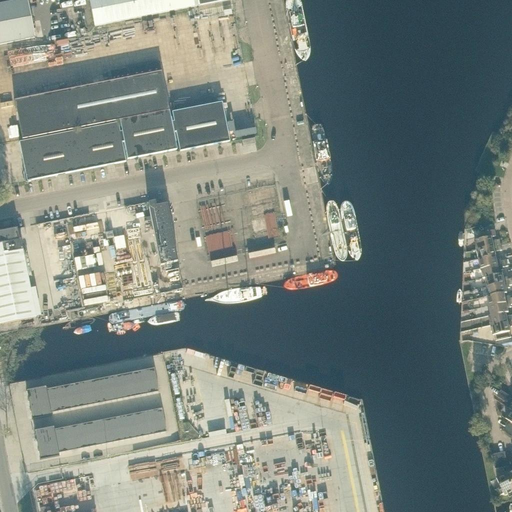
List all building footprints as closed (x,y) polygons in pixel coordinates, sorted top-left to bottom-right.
[(0,44),(35,38),(27,0),(20,0),(0,4),(0,44)] [(163,0),(89,0),(94,26),(166,12),(163,0)] [(163,0),(166,12),(229,0),(163,0)] [(172,125),(161,72),(159,62),(128,68),(130,78),(14,101),(22,139),(119,121),(127,160),(177,150),(174,136),(172,125)] [(175,125),(172,125),(174,136),(177,135),(181,154),(230,145),(223,106),(173,115),(175,125)] [(27,182),(126,162),(118,123),(19,142),(27,182)] [(155,207),(155,203),(154,202),(148,203),(149,208),(160,266),(178,262),(166,204),(155,207)] [(287,240),(283,216),(248,221),(251,245),(287,240)] [(19,240),(16,229),(0,232),(0,324),(36,317),(21,240),(19,240)] [(129,230),(130,241),(141,240),(140,229),(129,230)] [(492,237),(496,237),(495,230),(483,233),(484,239),(475,241),(477,250),(501,245),(500,240),(493,241),(492,237)] [(495,252),(503,250),(501,245),(477,250),(479,260),(496,256),(495,252)] [(501,259),(497,260),(496,256),(479,260),(481,269),(508,263),(507,260),(502,261),(501,259)] [(503,268),(508,266),(508,263),(481,269),(484,279),(486,278),(500,275),(500,274),(500,271),(504,270),(503,268)] [(138,267),(139,291),(155,291),(154,266),(138,267)] [(508,277),(504,278),(503,274),(500,274),(500,275),(486,278),(488,287),(511,281),(511,278),(508,279),(508,277)] [(510,286),(511,285),(511,281),(488,287),(490,297),(505,293),(505,294),(507,293),(506,289),(510,288),(510,286)] [(505,297),(505,294),(505,293),(490,297),(488,297),(489,307),(511,301),(511,298),(510,299),(509,296),(505,297)] [(511,305),(511,304),(511,301),(489,307),(491,316),(506,313),(509,312),(508,308),(511,307),(511,305)] [(511,315),(507,317),(506,313),(491,316),(489,316),(491,326),(511,321),(511,315)] [(509,327),(511,326),(511,321),(491,326),(494,335),(495,335),(496,341),(511,338),(509,327)] [(150,381),(156,380),(154,368),(148,370),(150,381)] [(148,370),(142,371),(144,383),(150,381),(148,370)] [(144,383),(142,371),(136,372),(138,384),(144,383)] [(133,385),(130,373),(124,374),(127,386),(133,385)] [(124,374),(118,375),(121,387),(127,386),(124,374)] [(113,377),(115,388),(121,387),(118,375),(113,377)] [(107,378),(109,389),(115,388),(113,377),(107,378)] [(103,391),(109,389),(107,378),(100,379),(103,391)] [(89,381),(91,393),(97,392),(95,380),(89,381)] [(150,381),(153,393),(159,392),(156,380),(150,381)] [(83,382),(85,394),(91,393),(89,381),(83,382)] [(147,394),(153,393),(150,381),(144,383),(147,394)] [(79,395),(85,394),(83,382),(77,384),(79,395)] [(141,395),(147,394),(144,383),(138,384),(141,395)] [(71,385),(74,396),(79,395),(77,384),(71,385)] [(68,398),(74,396),(71,385),(65,386),(68,398)] [(129,398),(135,397),(133,385),(127,386),(129,398)] [(60,387),(62,399),(68,398),(65,386),(60,387)] [(123,399),(129,398),(127,386),(121,387),(123,399)] [(48,396),(46,390),(46,387),(26,390),(28,400),(48,396)] [(54,388),(56,400),(62,399),(60,387),(54,388)] [(121,387),(115,388),(117,400),(123,399),(121,387)] [(49,401),(56,400),(54,388),(46,390),(48,396),(49,401)] [(111,401),(117,400),(115,388),(109,389),(111,401)] [(105,402),(111,401),(109,389),(103,391),(105,402)] [(507,402),(511,397),(501,391),(498,396),(507,402)] [(97,392),(91,393),(94,405),(99,404),(97,392)] [(91,393),(85,394),(88,406),(94,405),(91,393)] [(82,407),(88,406),(85,394),(79,395),(82,407)] [(74,396),(76,408),(82,407),(79,395),(74,396)] [(49,401),(48,396),(28,400),(30,410),(50,406),(49,401)] [(68,398),(70,409),(76,408),(74,396),(68,398)] [(68,398),(62,399),(64,411),(70,409),(68,398)] [(62,399),(56,400),(58,412),(64,411),(62,399)] [(50,406),(51,413),(58,412),(56,400),(49,401),(50,406)] [(50,406),(30,410),(32,420),(52,416),(51,413),(50,406)] [(158,422),(164,420),(162,409),(156,410),(158,422)] [(156,410),(150,411),(152,423),(158,422),(156,410)] [(144,412),(146,424),(152,423),(150,411),(144,412)] [(138,413),(140,425),(146,424),(144,412),(138,413)] [(132,415),(134,426),(140,425),(138,413),(132,415)] [(129,427),(134,426),(132,415),(126,416),(129,427)] [(120,417),(123,429),(129,427),(126,416),(120,417)] [(114,418),(117,430),(123,429),(120,417),(114,418)] [(111,431),(117,430),(114,418),(109,419),(111,431)] [(103,420),(105,432),(111,431),(109,419),(103,420)] [(97,421),(99,433),(105,432),(103,420),(97,421)] [(158,422),(160,433),(167,432),(164,420),(158,422)] [(91,423),(93,434),(99,433),(97,421),(91,423)] [(154,434),(160,433),(158,422),(152,423),(154,434)] [(87,436),(93,434),(91,423),(85,424),(87,436)] [(149,436),(154,434),(152,423),(146,424),(149,436)] [(85,424),(79,425),(82,437),(87,436),(85,424)] [(140,425),(143,437),(149,436),(146,424),(140,425)] [(73,426),(76,438),(82,437),(79,425),(73,426)] [(134,426),(137,438),(143,437),(140,425),(134,426)] [(70,439),(76,438),(73,426),(67,427),(70,439)] [(129,427),(131,439),(137,438),(134,426),(129,427)] [(56,436),(54,430),(54,427),(34,431),(36,440),(56,436)] [(64,440),(70,439),(67,427),(62,428),(64,440)] [(123,429),(125,440),(131,439),(129,427),(123,429)] [(62,428),(54,430),(56,436),(57,442),(64,440),(62,428)] [(117,430),(119,441),(125,440),(123,429),(117,430)] [(113,443),(119,441),(117,430),(111,431),(113,443)] [(105,432),(107,444),(113,443),(111,431),(105,432)] [(99,433),(102,445),(107,444),(105,432),(99,433)] [(96,446),(102,445),(99,433),(93,434),(96,446)] [(87,436),(90,447),(96,446),(93,434),(87,436)] [(58,446),(57,442),(56,436),(36,440),(38,450),(58,446)] [(84,448),(90,447),(87,436),(82,437),(84,448)] [(76,438),(78,450),(84,448),(82,437),(76,438)] [(70,439),(72,451),(78,450),(76,438),(70,439)] [(64,440),(66,452),(72,451),(70,439),(64,440)] [(59,453),(66,452),(64,440),(57,442),(58,446),(59,453)] [(58,446),(38,450),(40,460),(60,456),(59,453),(58,446)] [(495,465),(501,464),(499,454),(493,455),(495,465)] [(505,496),(511,492),(511,485),(506,474),(497,478),(501,487),(497,490),(500,496),(504,494),(505,496)]
